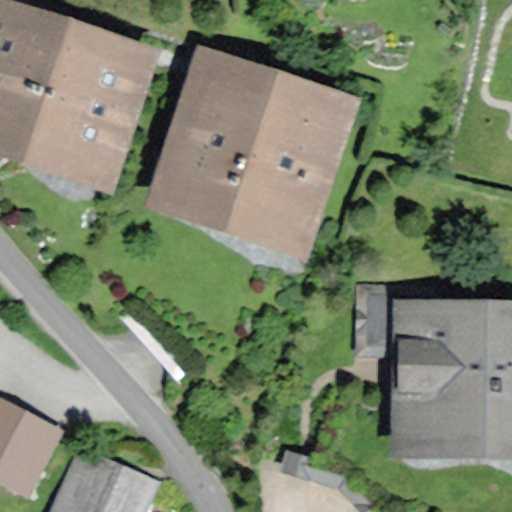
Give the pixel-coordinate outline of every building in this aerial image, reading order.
[(0,128),(100,162),(131,69),(0,25),(0,128)] [(175,190),(294,230),(330,120),(211,81),(175,190)] [(414,349),(413,436),(511,438),(511,325),(439,325),(439,295),(367,293),(366,348),(414,349)] [(345,479),(376,511),(444,511),(460,497),(382,418),(330,402),(311,469),(345,479)] [(51,436),(0,409),(0,478),(22,491),(51,436)] [(134,511),(146,488),(86,462),(63,511),(134,511)]
